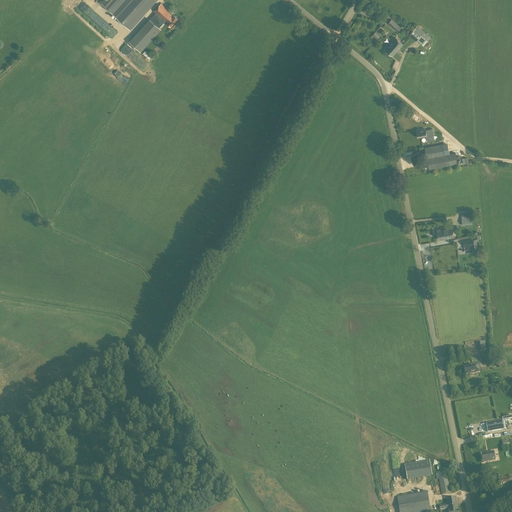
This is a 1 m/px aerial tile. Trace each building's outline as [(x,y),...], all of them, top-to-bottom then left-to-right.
[(127,26),(150,0),(102,0),(100,3),(117,17),(127,26)] [(161,18),(162,19),(161,21),(164,23),(165,22),(170,27),(178,18),(169,11),(161,3),(154,12),(155,13),(153,15),(157,19),(157,20),(159,21),(161,18)] [(161,29),(150,19),(143,27),(154,37),(161,29)] [(391,19),(387,23),(397,32),(401,28),(391,19)] [(416,41),(422,45),(428,36),(416,27),(409,36),(415,41),(416,41)] [(395,37),(390,43),(398,50),(403,44),(395,37)] [(392,56),(398,50),(390,43),(385,49),(392,56)] [(122,71),(119,77),(128,82),(132,75),(122,71)] [(426,136),(426,137),(427,141),(435,140),(432,129),(429,129),(426,130),(425,129),(416,131),(418,137),(426,136)] [(458,164),(455,152),(448,154),(447,151),(444,152),(443,144),(424,147),(429,169),(458,164)] [(471,225),(471,217),(461,218),(462,226),(471,225)] [(448,228),(448,226),(446,226),(446,228),(437,230),(439,240),(455,237),(453,227),(448,228)] [(476,240),(463,241),(464,249),(477,247),(476,240)] [(486,350),(485,342),(478,343),(480,352),(486,350)] [(477,364),(468,366),(468,367),(464,368),(465,374),(470,373),(470,374),(479,372),(477,364)] [(511,414),(503,415),(505,425),(510,424),(511,431),(511,430),(511,414)] [(486,423),(488,432),(504,429),(502,420),(486,423)] [(483,463),(495,461),(493,452),(482,454),(483,463)] [(432,476),(430,461),(405,465),(408,480),(432,476)] [(446,471),(438,472),(438,474),(436,474),(437,480),(439,480),(442,495),(450,494),(446,471)] [(399,511),(430,511),(427,492),(397,497),(399,511)] [(439,506),(440,510),(448,509),(448,511),(458,511),(456,498),(446,499),(447,505),(439,506)]
